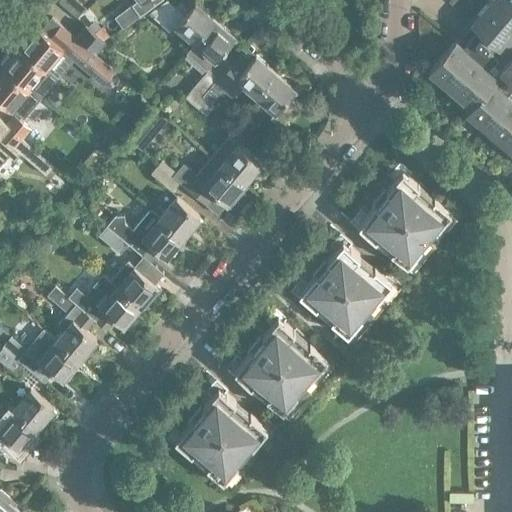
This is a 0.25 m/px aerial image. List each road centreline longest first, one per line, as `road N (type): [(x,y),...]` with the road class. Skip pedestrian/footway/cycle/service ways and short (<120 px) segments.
road 1 (residential): [(87,511),(77,470),(83,441),(370,102)]
road 2 (residential): [(503,511),(508,234),(498,214),(370,102)]
road 3 (residential): [(370,102),(259,0)]
